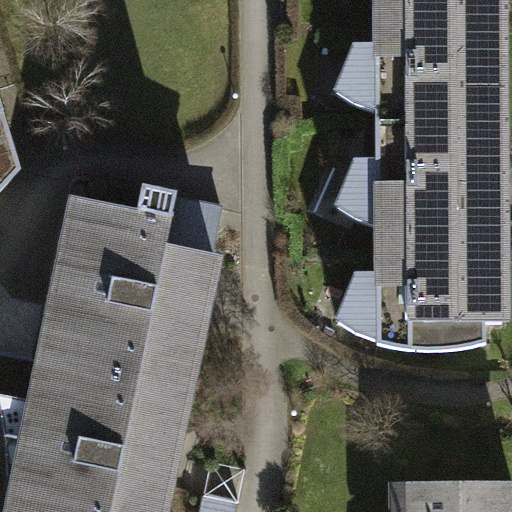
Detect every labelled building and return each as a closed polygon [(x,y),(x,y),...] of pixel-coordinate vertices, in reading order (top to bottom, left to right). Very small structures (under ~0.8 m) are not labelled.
[(500,0),(372,0),(376,1),(377,47),(355,48),(336,94),(355,107),(377,115),(378,123),(501,123),(500,0)] [(0,511),(6,511),(7,508),(8,488),(9,470),(8,452),(5,433),(2,416),(0,407),(0,192),(22,169),(5,113),(0,98),(0,511)] [(502,208),(501,123),(378,123),(377,162),(356,162),(335,209),(348,216),(356,222),(378,230),(378,275),(357,276),(336,322),(357,335),(379,343),(378,346),(405,352),(430,354),(458,351),(487,345),(486,324),(503,324),(502,208)] [(80,200),(46,362),(186,392),(204,312),(216,258),(213,257),(223,211),(176,201),(177,196),(144,188),(139,214),(80,200)] [(7,508),(6,511),(161,511),(170,471),(186,392),(46,362),(0,352),(0,407),(2,416),(5,433),(8,452),(9,470),(8,488),(7,508)] [(511,511),(511,488),(398,490),(397,511),(511,511)] [(237,511),(240,500),(205,493),(201,511),(237,511)]
